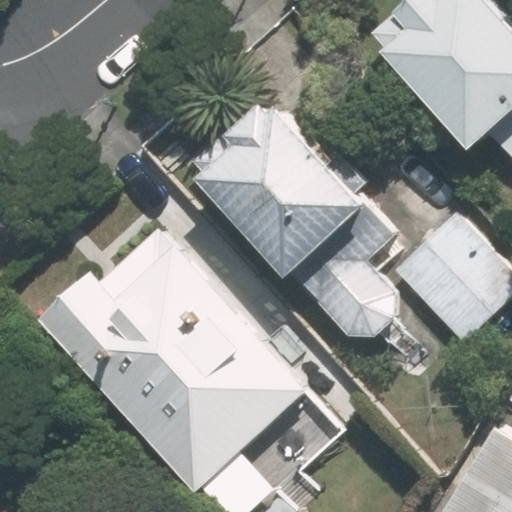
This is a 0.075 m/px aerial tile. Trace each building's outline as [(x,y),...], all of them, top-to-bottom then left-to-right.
[(413,0),(357,47),(457,166),(486,141),(511,172),(511,38),(479,0),(413,0)] [(270,88),(191,162),(366,349),(419,301),(379,258),(405,233),(270,88)] [(511,255),(469,209),(405,268),(472,340),(511,302),(511,255)] [(203,488),(317,386),(161,212),(47,314),(203,488)] [(452,511),(511,511),(511,422),(509,420),(452,511)]
